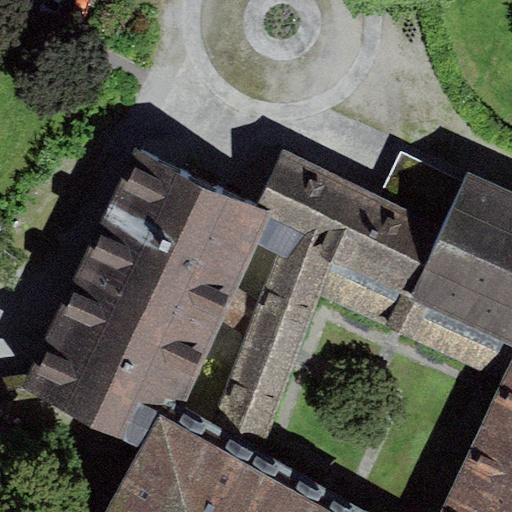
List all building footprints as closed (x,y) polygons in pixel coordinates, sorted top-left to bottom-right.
[(511,351),(407,302),(444,223),(385,195),(286,149),(261,210),(275,217),(260,248),(277,255),(206,450),(254,477),(322,295),(503,384),(511,364),(511,351)] [(17,396),(145,457),(161,424),(172,429),(260,248),(275,217),(261,210),(136,150),(17,396)] [(511,351),(511,190),(467,169),(461,182),(404,155),(385,195),(444,223),(407,302),(511,351)] [(445,511),(511,511),(511,364),(503,384),(445,511)] [(145,457),(112,511),(316,511),(258,479),(254,477),(206,450),(172,429),(161,424),(145,457)]
